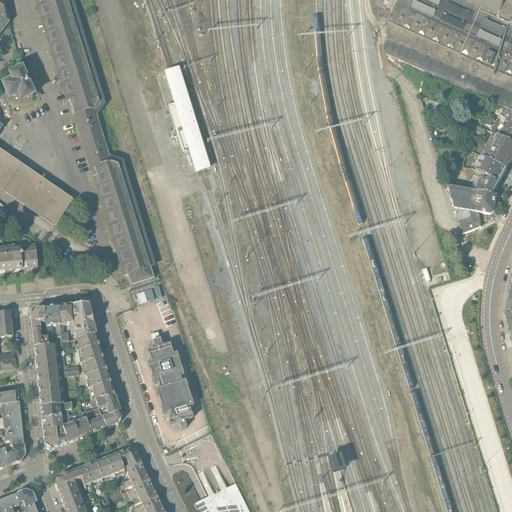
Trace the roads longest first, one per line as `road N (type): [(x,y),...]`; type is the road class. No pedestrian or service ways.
road 1 (residential): [(177,511),(99,300)]
road 2 (residential): [(511,412),(489,314),(511,230)]
road 3 (residential): [(37,473),(17,299)]
